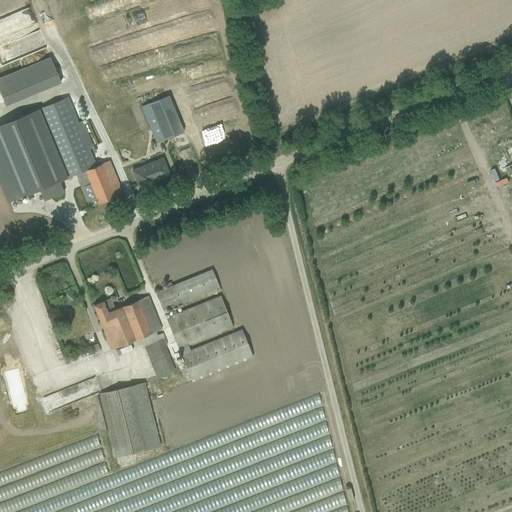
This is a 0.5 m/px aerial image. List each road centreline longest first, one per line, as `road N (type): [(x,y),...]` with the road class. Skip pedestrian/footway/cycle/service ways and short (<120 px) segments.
road 1 (unclassified): [(274,158),(363,511)]
road 2 (unclassified): [(274,158),(0,270)]
road 3 (unclassified): [(511,63),(274,158)]
